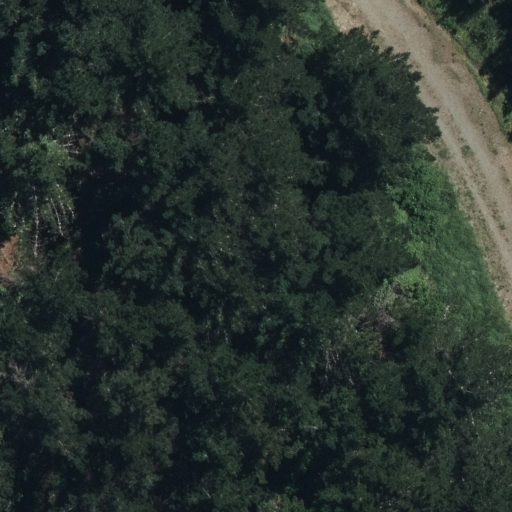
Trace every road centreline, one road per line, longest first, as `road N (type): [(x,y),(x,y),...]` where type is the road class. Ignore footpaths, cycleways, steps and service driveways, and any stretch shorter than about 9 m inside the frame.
road 1 (track): [(511,350),(440,202),(304,0)]
road 2 (track): [(511,101),(445,32),(392,0)]
